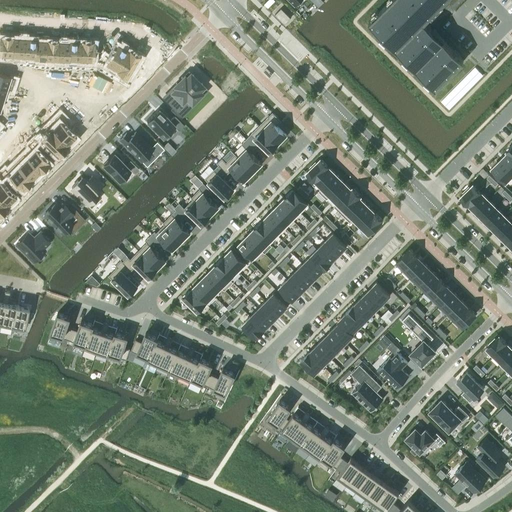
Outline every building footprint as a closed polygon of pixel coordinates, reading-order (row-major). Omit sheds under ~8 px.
[(373,17),(369,22),(382,35),(383,34),(388,39),(387,40),(405,58),(406,57),(416,67),(415,68),(426,79),(427,77),(432,82),(431,84),(436,88),(464,60),(459,56),(458,57),(453,52),(454,51),(443,40),(442,41),(431,31),(433,30),(424,21),(430,15),(429,14),(441,3),(442,4),(445,0),(392,0),(390,2),(389,1),(378,12),(380,13),(374,18),(373,17)] [(281,8),(275,14),(284,24),(291,17),(281,8)] [(0,36),(0,37),(0,59),(12,61),(12,58),(11,58),(13,36),(0,36)] [(13,36),(11,58),(12,58),(22,59),(23,59),(24,37),(13,36)] [(22,59),(22,61),(35,62),(35,61),(34,61),(35,39),(36,39),(36,38),(24,37),(23,59),(22,59)] [(35,39),(34,61),(35,61),(45,61),(47,40),(36,39),(35,39)] [(45,61),(45,64),(57,64),(58,40),(47,40),(45,61)] [(58,40),(57,64),(69,65),(69,64),(68,64),(69,41),(58,40)] [(69,41),(68,64),(69,64),(79,65),(81,40),(69,40),(69,41)] [(81,40),(79,65),(92,65),(93,41),(81,40)] [(104,54),(98,65),(114,74),(128,50),(118,44),(109,58),(104,54)] [(128,50),(114,74),(130,84),(136,74),(131,70),(140,56),(128,49),(128,50)] [(475,67),(441,101),(449,109),(483,75),(475,67)] [(0,73),(0,85),(6,88),(11,90),(15,78),(0,73)] [(175,95),(168,103),(182,117),(183,116),(177,111),(189,100),(191,102),(201,93),(198,90),(203,86),(201,84),(202,83),(201,83),(200,84),(192,76),(193,75),(192,74),(192,75),(190,73),(186,78),(184,76),(182,78),(181,77),(182,78),(177,83),(176,82),(175,83),(176,84),(174,86),(176,87),(172,91),(175,95)] [(158,109),(146,121),(163,137),(174,126),(179,130),(184,125),(174,116),(170,120),(158,109)] [(273,112),(259,125),(278,143),(279,141),(280,142),(286,137),(285,136),(286,134),(277,125),(281,120),(273,112)] [(50,129),(50,130),(66,146),(75,137),(63,126),(68,121),(59,113),(54,118),(58,121),(50,129)] [(259,125),(246,138),(255,147),(259,142),(269,152),(278,143),(259,125)] [(47,126),(33,139),(42,148),(46,144),(58,155),(67,146),(66,146),(50,130),(50,129),(47,126)] [(126,133),(119,139),(141,161),(152,149),(158,155),(164,149),(157,142),(151,147),(135,132),(130,137),(126,133)] [(238,156),(238,157),(253,171),(254,170),(255,171),(261,165),(260,164),(262,163),(250,151),(255,147),(246,138),(241,143),(247,148),(238,156)] [(24,156),(39,171),(48,162),(37,152),(42,148),(33,139),(29,144),(32,148),(24,156)] [(222,157),(217,163),(219,164),(227,173),(232,168),(244,180),(246,179),(252,174),(251,173),(253,171),(238,157),(238,156),(235,153),(231,149),(222,158),(222,157)] [(507,151),(500,159),(511,171),(511,155),(508,151),(507,151)] [(114,153),(103,164),(119,180),(130,170),(134,174),(139,169),(130,161),(125,165),(114,153)] [(23,154),(14,162),(31,179),(39,171),(24,156),(23,154)] [(311,168),(306,172),(314,180),(328,166),(321,158),(316,162),(316,161),(310,167),(311,168)] [(511,171),(500,159),(491,168),(505,182),(511,175),(511,171)] [(4,169),(0,172),(0,174),(8,182),(12,178),(23,188),(31,179),(14,162),(6,171),(4,169)] [(210,164),(201,174),(205,178),(224,198),(226,196),(227,196),(233,191),(232,190),(234,188),(223,177),(227,173),(219,164),(214,169),(210,164)] [(328,166),(314,180),(322,187),(336,173),(328,166)] [(483,168),(479,172),(484,177),(488,173),(483,168)] [(322,187),(318,191),(327,199),(330,195),(344,181),(336,173),(322,187)] [(0,174),(0,200),(6,206),(7,206),(15,197),(4,186),(8,182),(0,174)] [(81,178),(71,188),(91,207),(101,197),(95,191),(101,185),(92,176),(86,182),(81,178)] [(344,181),(330,195),(337,202),(337,203),(353,187),(352,187),(351,188),(344,181)] [(200,188),(191,197),(193,199),(210,215),(211,214),(212,214),(218,209),(217,208),(218,206),(207,195),(212,190),(203,182),(198,187),(200,188)] [(464,193),(460,196),(468,204),(481,191),(473,183),(469,187),(469,186),(463,192),(464,193)] [(337,202),(334,206),(342,214),(360,195),(353,187),(337,203),(337,202)] [(293,188),(285,197),(299,211),(307,202),(293,188)] [(481,191),(468,204),(476,212),(489,199),(481,191)] [(360,195),(342,214),(350,222),(353,218),(367,204),(359,196),(361,195),(360,195)] [(285,197),(277,204),(293,220),(301,212),(299,211),(285,197)] [(179,202),(175,207),(176,209),(185,217),(190,213),(201,224),(210,215),(193,199),(184,207),(179,202)] [(489,199),(476,212),(484,219),(496,206),(489,199)] [(55,204),(44,215),(62,233),(66,228),(71,234),(85,220),(82,217),(71,206),(68,209),(62,204),(58,208),(55,204)] [(277,204),(270,212),(285,228),(293,220),(277,204)] [(367,204),(353,218),(360,225),(375,211),(367,204)] [(496,206),(484,219),(491,227),(504,214),(496,206)] [(176,209),(163,222),(165,224),(182,240),(183,238),(184,239),(189,234),(189,233),(190,231),(181,222),(185,217),(176,209)] [(361,226),(356,230),(364,238),(368,233),(373,229),(373,230),(379,224),(378,223),(382,219),(375,211),(360,225),(361,226)] [(270,212),(262,220),(278,236),(285,228),(270,212)] [(504,214),(491,227),(499,234),(511,222),(504,214)] [(262,220),(254,227),(269,241),(268,242),(270,243),(278,236),(262,220)] [(511,221),(511,222),(499,234),(507,242),(511,236),(511,221)] [(155,231),(150,235),(159,244),(163,239),(173,249),(174,247),(175,248),(181,242),(180,242),(182,240),(165,224),(156,232),(155,231)] [(254,227),(247,235),(261,249),(263,251),(265,253),(272,246),(270,243),(268,242),(269,241),(254,227)] [(28,232),(15,244),(33,262),(45,249),(44,248),(50,242),(39,232),(33,238),(28,232)] [(333,232),(325,240),(339,254),(347,246),(333,232)] [(346,232),(341,236),(346,240),(348,238),(350,236),(346,232)] [(147,242),(138,250),(157,268),(158,267),(159,268),(165,262),(164,261),(165,260),(154,248),(159,244),(150,235),(145,240),(147,242)] [(247,235),(238,243),(254,259),(263,251),(261,249),(247,235)] [(325,240),(317,248),(331,262),(339,254),(325,240)] [(232,248),(223,256),(237,270),(239,272),(247,264),(232,248)] [(317,248),(310,256),(323,269),(331,262),(317,248)] [(410,248),(396,261),(404,269),(417,255),(410,248)] [(123,261),(131,270),(136,265),(148,277),(157,268),(138,250),(130,258),(128,256),(123,261)] [(417,255),(404,269),(411,276),(425,262),(417,255)] [(223,256),(215,264),(229,278),(230,278),(237,270),(223,256)] [(310,256),(302,263),(316,277),(323,269),(310,256)] [(117,267),(109,275),(117,284),(116,284),(122,290),(123,289),(128,295),(130,293),(131,293),(137,288),(136,287),(138,285),(127,274),(131,270),(123,261),(121,259),(115,265),(117,267)] [(425,262),(411,276),(418,283),(432,270),(425,262)] [(302,263),(294,271),(308,285),(316,277),(302,263)] [(215,264),(207,272),(221,286),(221,287),(224,290),(233,281),(230,278),(229,278),(215,264)] [(432,270),(418,283),(425,291),(439,277),(432,270)] [(294,271),(287,279),(301,292),(308,285),(294,271)] [(207,272),(199,281),(213,295),(221,287),(221,286),(207,272)] [(85,282),(97,286),(100,283),(92,275),(85,282)] [(439,277),(425,291),(433,298),(446,284),(439,277)] [(287,279),(279,287),(293,300),(301,292),(287,279)] [(199,281),(191,289),(205,303),(205,302),(213,295),(199,281)] [(376,281),(368,289),(382,303),(390,295),(376,281)] [(446,284),(433,298),(440,305),(454,291),(446,284)] [(191,289),(183,297),(187,301),(186,302),(192,308),(193,307),(199,313),(207,304),(205,302),(205,303),(191,289)] [(368,289),(361,297),(375,310),(382,303),(368,289)] [(454,291),(440,305),(447,312),(461,298),(454,291)] [(273,292),(265,300),(279,314),(287,306),(273,292)] [(5,302),(0,325),(11,328),(16,304),(7,302),(8,298),(3,297),(2,301),(5,302)] [(361,297),(353,304),(367,318),(375,310),(361,297)] [(461,298),(447,312),(454,319),(468,305),(461,298)] [(265,300),(258,308),(271,322),(279,314),(265,300)] [(16,304),(11,328),(23,330),(25,321),(29,322),(31,315),(27,314),(28,307),(16,304)] [(353,304),(346,312),(359,326),(367,318),(353,304)] [(468,305),(454,319),(462,327),(476,313),(468,305)] [(258,308),(250,316),(264,329),(271,322),(258,308)] [(50,336),(48,342),(59,346),(61,340),(62,340),(63,337),(68,339),(72,328),(67,326),(70,316),(58,312),(49,336),(50,336)] [(346,312),(337,320),(339,321),(352,333),(359,326),(346,312)] [(409,313),(402,320),(407,324),(408,323),(407,322),(413,317),(409,313)] [(250,316),(242,324),(256,337),(264,329),(250,316)] [(72,328),(68,339),(74,341),(73,344),(84,348),(85,348),(92,326),(93,327),(93,324),(81,320),(78,330),(72,328)] [(339,321),(332,329),(345,342),(354,334),(352,333),(339,321)] [(84,348),(84,349),(96,353),(103,330),(106,331),(107,327),(105,327),(102,326),(101,329),(93,327),(92,326),(85,348),(84,348)] [(423,340),(410,353),(422,364),(430,356),(432,354),(435,350),(427,343),(432,338),(432,339),(433,337),(424,328),(417,334),(423,340)] [(332,329),(324,336),(338,350),(345,342),(332,329)] [(103,330),(96,353),(108,357),(108,355),(115,334),(114,334),(106,331),(103,330)] [(115,334),(108,355),(120,359),(120,357),(126,359),(130,347),(124,345),(128,336),(115,332),(114,334),(115,334)] [(136,338),(131,350),(136,352),(135,355),(146,360),(156,340),(157,340),(158,338),(146,332),(142,341),(136,338)] [(490,344),(486,347),(494,355),(506,342),(499,335),(495,338),(495,337),(489,343),(490,344)] [(324,336),(316,344),(330,358),(338,350),(324,336)] [(146,360),(145,361),(157,367),(167,345),(169,346),(171,342),(166,340),(164,343),(157,340),(156,340),(146,360)] [(511,347),(506,342),(494,355),(501,362),(511,351),(511,347)] [(316,344),(309,352),(323,365),(330,358),(316,344)] [(167,345),(157,367),(168,372),(178,350),(169,346),(167,345)] [(178,350),(168,372),(179,377),(189,355),(191,356),(193,352),(188,350),(186,354),(178,350)] [(390,356),(377,370),(378,369),(396,387),(396,388),(409,375),(409,374),(408,375),(401,368),(407,362),(408,362),(397,351),(397,352),(391,358),(390,357),(390,356)] [(511,351),(501,362),(508,369),(511,365),(511,351)] [(309,352),(301,360),(315,373),(323,365),(309,352)] [(189,355),(179,377),(190,382),(191,380),(190,380),(200,360),(199,360),(191,356),(189,355)] [(200,360),(190,380),(191,380),(202,385),(203,383),(208,386),(213,374),(208,372),(212,363),(200,357),(199,360),(200,360)] [(359,365),(351,373),(361,382),(352,392),(371,410),(383,398),(376,390),(377,390),(375,388),(378,384),(380,386),(381,386),(359,365)] [(213,374),(208,386),(213,388),(212,390),(224,395),(235,373),(223,368),(218,377),(213,374)] [(467,370),(457,380),(466,389),(462,393),(470,401),(484,387),(467,370)] [(498,397),(493,402),(498,408),(503,403),(498,397)] [(280,399),(265,420),(276,428),(277,425),(282,428),(289,418),(284,415),(290,407),(280,399)] [(441,399),(429,411),(449,430),(460,419),(463,421),(469,415),(459,405),(453,410),(441,399)] [(511,414),(504,406),(495,415),(496,415),(500,411),(508,419),(505,423),(511,429),(511,432),(508,437),(511,441),(511,414)] [(282,428),(279,432),(289,439),(303,419),(301,418),(293,412),(289,418),(282,428)] [(303,419),(289,439),(299,446),(313,426),(306,421),(308,418),(303,415),(301,418),(303,419)] [(313,426),(299,446),(309,453),(323,433),(325,435),(327,432),(323,429),(321,432),(313,426)] [(418,451),(420,452),(428,444),(431,446),(436,441),(440,445),(445,440),(436,432),(432,436),(425,429),(421,433),(415,428),(406,438),(414,446),(418,451)] [(323,433),(309,453),(318,460),(319,460),(320,459),(319,459),(333,440),(332,440),(325,435),(323,433)] [(483,452),(476,459),(494,476),(505,466),(496,457),(501,452),(486,437),(477,446),(483,452)] [(333,440),(319,459),(320,459),(329,466),(331,464),(336,468),(344,458),(338,454),(344,446),(334,438),(332,440),(333,440)] [(341,471),(336,478),(346,485),(361,464),(351,457),(348,461),(344,458),(336,468),(341,471)] [(461,478),(452,487),(458,492),(466,484),(474,491),(485,479),(467,460),(455,472),(461,478)] [(361,464),(346,485),(355,492),(370,471),(372,472),(375,468),(371,465),(368,470),(361,464)] [(370,471),(355,492),(365,498),(379,478),(381,479),(384,474),(381,472),(377,476),(372,472),(370,471)] [(379,478),(365,498),(374,505),(389,484),(391,486),(394,481),(390,478),(387,483),(381,479),(379,478)] [(389,484),(374,505),(384,511),(385,511),(386,511),(390,511),(396,504),(392,501),(399,492),(391,486),(389,484)] [(396,504),(390,511),(413,511),(418,508),(416,506),(408,499),(400,508),(396,504)] [(418,508),(413,511),(422,511),(419,509),(423,505),(420,502),(416,506),(418,508)]
